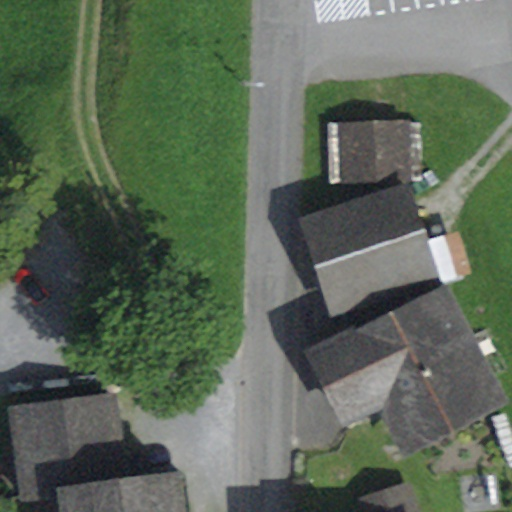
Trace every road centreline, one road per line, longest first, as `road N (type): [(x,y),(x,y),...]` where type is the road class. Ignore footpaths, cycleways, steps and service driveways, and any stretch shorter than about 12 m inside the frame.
road 1 (residential): [(263,511),(277,0)]
road 2 (track): [(195,397),(85,150),(93,0)]
